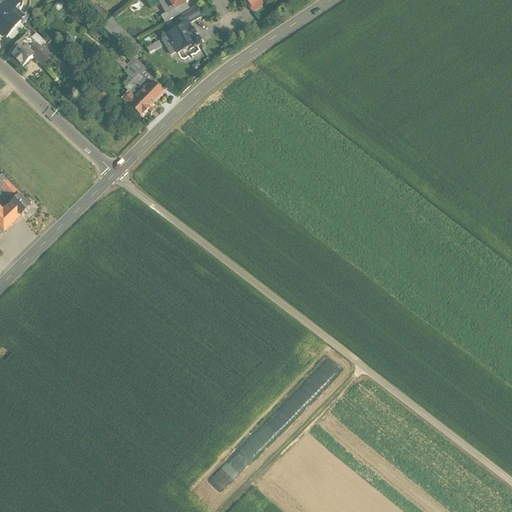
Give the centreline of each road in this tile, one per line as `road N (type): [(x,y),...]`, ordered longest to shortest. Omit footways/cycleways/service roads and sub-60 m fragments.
road 1 (secondary): [(333,0),(220,76),(113,176)]
road 2 (track): [(224,511),(364,369)]
road 3 (secondary): [(0,291),(113,176)]
road 4 (residential): [(113,176),(0,70)]
